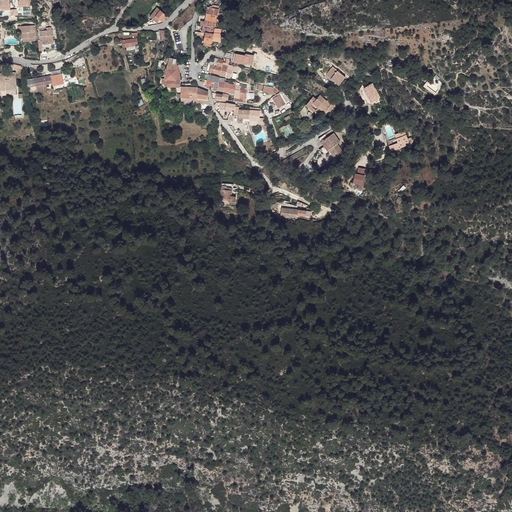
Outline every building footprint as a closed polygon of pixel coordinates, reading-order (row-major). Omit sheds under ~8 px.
[(205,36),(204,41),(212,43),(212,41),(215,28),(216,20),(217,18),(219,9),(215,8),(216,5),(212,5),(212,6),(210,6),(210,7),(209,14),(206,13),(204,22),(201,21),(200,25),(204,26),(203,31),(202,30),(201,32),(195,31),(195,35),(205,36)] [(150,17),(153,19),(155,16),(160,19),(163,22),(168,17),(157,7),(150,17)] [(23,38),(23,41),(35,40),(34,25),(22,26),(23,38)] [(38,40),(39,51),(41,50),(41,48),(43,48),(42,44),(54,43),(53,39),(49,39),(48,35),(53,35),(52,30),(51,27),(46,28),(46,30),(40,31),(41,40),(38,40)] [(215,28),(212,41),(220,42),(221,37),(225,38),(226,30),(215,28)] [(122,41),(123,48),(135,46),(135,52),(140,51),(139,45),(139,46),(138,38),(122,41)] [(236,53),(235,62),(244,64),(245,55),(236,53)] [(245,55),(244,64),(252,65),(254,55),(246,54),(245,55)] [(164,84),(164,86),(167,86),(174,86),(179,87),(180,80),(179,72),(177,64),(176,59),(169,57),(166,68),(166,78),(162,78),(162,83),(164,84)] [(206,71),(220,75),(223,63),(224,60),(215,58),(214,62),(209,61),(206,71)] [(223,63),(220,75),(226,76),(229,65),(230,59),(227,58),(226,63),(223,63)] [(229,65),(226,76),(230,78),(232,71),(238,72),(239,67),(229,65)] [(332,66),(326,74),(339,85),(345,77),(332,66)] [(17,89),(15,72),(0,73),(0,90),(6,90),(17,89)] [(27,80),(28,87),(30,87),(29,85),(35,84),(36,86),(46,84),(46,83),(52,81),(53,85),(63,83),(61,74),(51,76),(27,80)] [(219,82),(217,90),(224,91),(225,83),(226,79),(220,78),(219,82)] [(208,88),(212,89),(217,90),(219,82),(208,80),(205,79),(205,82),(201,81),(200,82),(204,86),(208,88)] [(224,91),(223,93),(229,95),(227,92),(231,93),(235,93),(236,85),(234,85),(225,83),(224,91)] [(234,96),(234,97),(245,99),(246,99),(247,87),(239,85),(239,84),(236,83),(236,85),(235,93),(234,96)] [(30,87),(31,92),(47,89),(46,84),(36,86),(35,84),(29,85),(30,87)] [(360,90),(368,105),(373,105),(373,106),(382,101),(372,84),(360,90)] [(258,85),(258,90),(269,92),(269,93),(276,94),(277,88),(258,85)] [(181,88),(181,97),(190,97),(190,99),(189,99),(189,101),(197,102),(197,103),(209,104),(208,99),(208,95),(208,93),(208,92),(205,91),(197,88),(197,87),(181,87),(181,88)] [(163,99),(167,103),(169,101),(165,97),(159,88),(156,90),(156,92),(163,99)] [(273,99),(278,108),(285,104),(290,100),(281,92),(273,97),(274,98),(273,99)] [(313,97),(306,105),(314,112),(318,108),(319,106),(325,111),(327,109),(331,112),(336,106),(328,99),(327,101),(320,95),(316,99),(313,97)] [(226,103),(225,110),(234,112),(235,106),(235,104),(226,103)] [(234,112),(234,114),(238,115),(238,122),(243,123),(243,118),(243,117),(245,117),(245,118),(249,118),(249,120),(259,121),(259,124),(264,124),(264,119),(260,118),(260,111),(239,110),(239,107),(235,106),(234,112)] [(319,106),(318,108),(329,117),(330,115),(331,112),(327,109),(325,111),(319,106)] [(381,127),(386,140),(394,137),(390,124),(381,127)] [(393,144),(395,150),(409,144),(404,131),(395,134),(398,142),(393,144)] [(344,153),(337,144),(340,142),(334,133),(326,138),(324,140),(330,149),(329,150),(334,158),(335,159),(336,158),(344,153)] [(324,140),(326,138),(324,135),(318,139),(320,142),(321,142),(327,151),(329,150),(330,149),(324,140)] [(361,189),(366,169),(359,168),(357,174),(355,174),(353,183),(351,182),(350,186),(361,189)] [(221,190),(220,198),(228,199),(228,201),(230,202),(230,201),(234,202),(235,197),(231,196),(231,191),(221,190)] [(310,217),(311,211),(281,208),(280,217),(281,217),(281,218),(284,218),(285,217),(291,218),(291,220),(295,220),(295,218),(297,219),(297,215),(310,217)]
